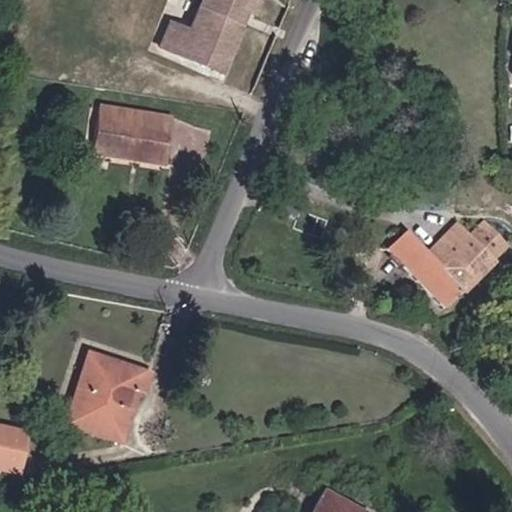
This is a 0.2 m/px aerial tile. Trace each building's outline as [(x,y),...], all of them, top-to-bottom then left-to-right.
[(260,0),(200,0),(198,6),(189,29),(173,22),(161,50),(222,76),(249,12),(252,14),(257,16),(262,5),(259,3),(260,0)] [(492,0),(475,0),(481,8),(492,0)] [(164,153),(169,119),(101,109),(96,143),(164,153)] [(163,161),(164,153),(96,143),(95,151),(163,161)] [(438,268),(469,238),(457,226),(426,255),(438,268)] [(497,247),(479,229),(469,238),(487,257),(497,247)] [(461,292),(438,268),(426,255),(404,232),(385,251),(442,311),(461,292)] [(461,292),(492,262),(487,257),(469,238),(438,268),(461,292)] [(88,356),(64,425),(118,443),(136,389),(141,391),(147,375),(88,356)] [(0,430),(0,469),(16,473),(24,436),(0,430)] [(355,511),(321,494),(311,511),(355,511)]
